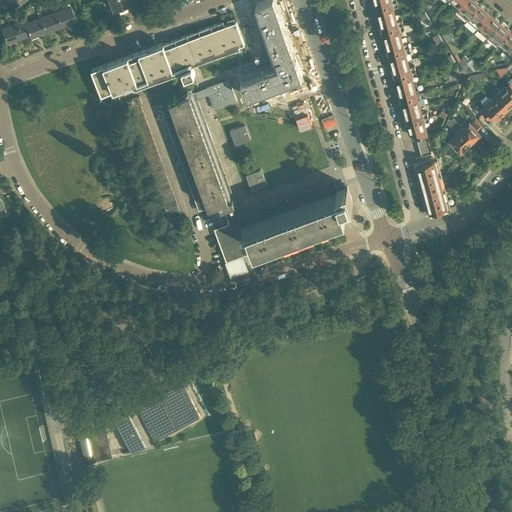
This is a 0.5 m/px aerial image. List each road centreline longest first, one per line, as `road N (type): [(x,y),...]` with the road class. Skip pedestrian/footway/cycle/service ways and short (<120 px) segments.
road 1 (residential): [(358,247),(360,265),(345,280),(83,417)]
road 2 (residential): [(206,285),(131,274),(61,233),(15,172),(0,116)]
road 3 (residential): [(479,511),(387,240)]
road 4 (residential): [(387,240),(298,0)]
road 5 (residential): [(421,230),(355,0)]
road 6 (residential): [(206,285),(205,247),(148,94)]
road 7 (residential): [(0,81),(158,23)]
road 8 (residential): [(260,274),(261,256),(338,229),(358,247)]
